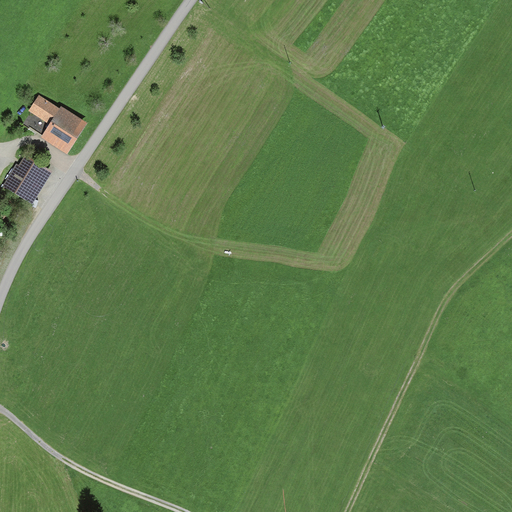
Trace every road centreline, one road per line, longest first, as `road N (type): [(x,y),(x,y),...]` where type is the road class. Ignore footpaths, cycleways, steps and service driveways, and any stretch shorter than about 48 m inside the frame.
road 1 (unclassified): [(191,0),(47,210),(0,298)]
road 2 (track): [(0,407),(94,473),(187,511)]
